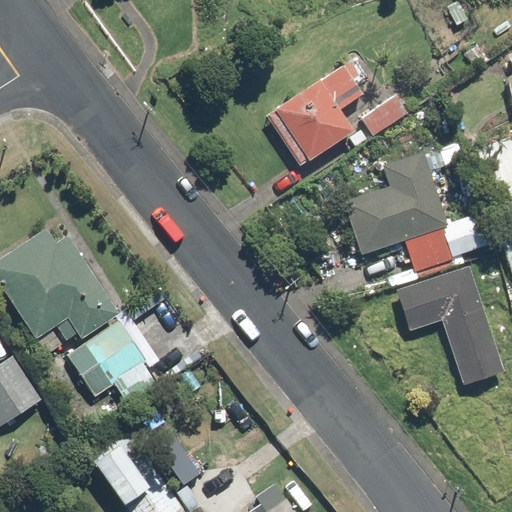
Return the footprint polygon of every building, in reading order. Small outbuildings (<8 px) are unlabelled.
[(432,0),(421,0),(414,5),(429,29),(444,19),(432,0)] [(486,207),(499,243),(511,238),(511,46),(503,53),(511,69),(511,78),(504,83),(511,109),(511,131),(476,149),(502,202),(486,207)] [(351,57),(265,113),(299,168),(352,134),(337,110),(358,97),(351,85),(364,77),(351,57)] [(398,94),(360,117),(372,136),(410,113),(398,94)] [(386,187),(342,201),(359,256),(403,242),(413,274),(488,250),(476,213),(445,223),(429,172),(446,167),(440,148),(380,167),(386,187)] [(46,229),(0,259),(0,287),(35,341),(54,329),(63,344),(73,337),(77,343),(118,317),(65,237),(55,244),(46,229)] [(511,238),(499,243),(510,277),(511,282),(511,238)] [(468,268),(394,290),(406,330),(441,320),(460,386),(499,375),(468,268)] [(119,321),(66,356),(94,398),(115,385),(126,402),(154,383),(142,364),(146,362),(119,321)] [(0,427),(40,401),(10,357),(0,364),(0,427)] [(250,411),(224,380),(209,393),(236,424),(250,411)] [(200,474),(153,412),(135,426),(182,488),(200,474)] [(179,511),(167,494),(170,492),(125,430),(119,434),(86,458),(125,511),(179,511)] [(259,504),(248,511),(293,511),(273,483),(253,497),(259,504)]
